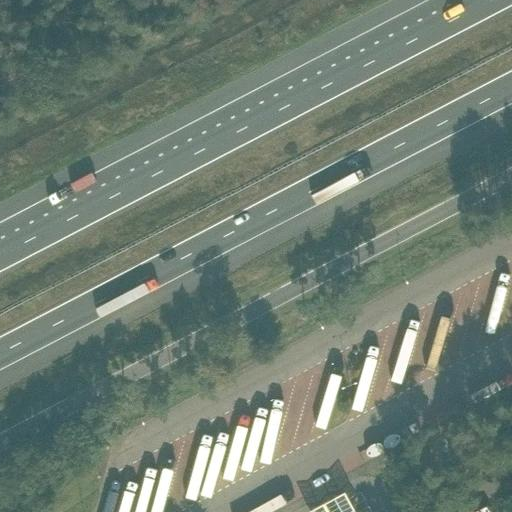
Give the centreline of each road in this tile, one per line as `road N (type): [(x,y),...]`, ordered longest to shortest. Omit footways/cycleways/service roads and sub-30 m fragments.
road 1 (motorway): [(0,353),(511,87)]
road 2 (motorway): [(491,0),(0,254)]
